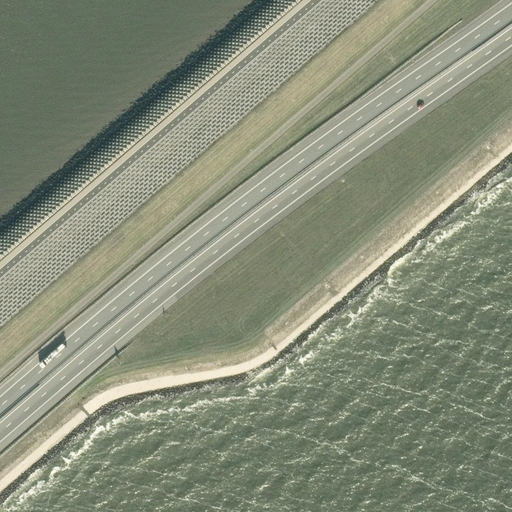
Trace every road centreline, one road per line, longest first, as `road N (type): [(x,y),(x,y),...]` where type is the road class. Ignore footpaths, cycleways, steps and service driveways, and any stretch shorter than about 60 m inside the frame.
road 1 (motorway): [(511,8),(160,265),(0,407)]
road 2 (motorway): [(0,433),(254,227),(511,39)]
